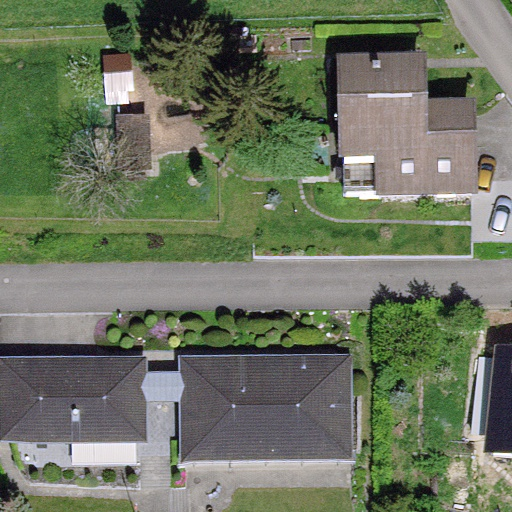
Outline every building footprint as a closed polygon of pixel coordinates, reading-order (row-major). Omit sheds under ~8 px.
[(373,73),(338,73),(340,199),(468,197),(467,148),(419,150),(418,114),(418,73),(392,73),(392,61),(373,61),(373,73)] [(188,108),(146,109),(147,141),(188,141),(188,108)] [(511,363),(502,363),(492,455),(511,457),(511,363)] [(337,458),(337,371),(187,374),(187,382),(187,459),(337,458)] [(68,444),(132,444),(131,383),(131,374),(60,374),(60,375),(11,376),(11,375),(5,375),(6,438),(68,438),(68,444)]
